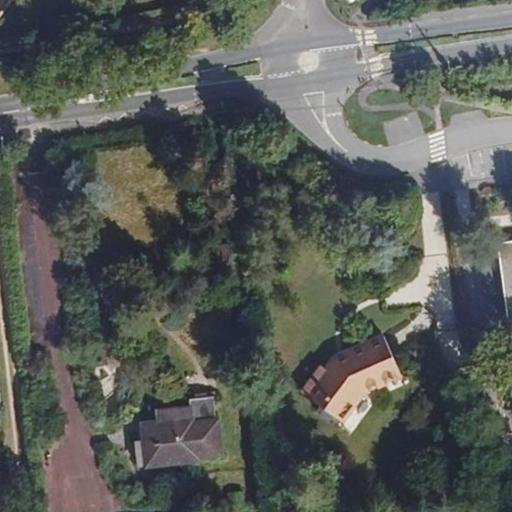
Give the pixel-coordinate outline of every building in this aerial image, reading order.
[(511,240),(497,243),(511,353),(511,240)] [(390,373),(399,369),(384,335),(336,357),(326,370),(321,367),(303,392),(324,408),(331,399),(348,411),(349,412),(365,392),(386,383),(390,373)] [(402,376),(399,369),(390,373),(386,383),(402,376)] [(146,440),(148,465),(196,459),(195,455),(220,452),(216,417),(214,417),(211,395),(187,397),(188,406),(156,409),(157,423),(144,425),(146,440)] [(324,408),(319,415),(336,427),(348,411),(331,399),(324,408)] [(138,466),(148,465),(146,440),(135,441),(138,466)]
